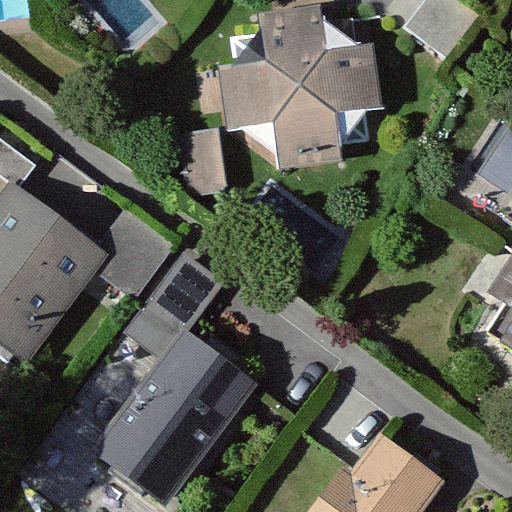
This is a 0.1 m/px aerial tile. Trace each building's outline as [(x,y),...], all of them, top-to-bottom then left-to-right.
[(491,21),(458,0),(432,0),(427,9),(411,33),(462,67),(491,21)] [(390,115),(381,53),(366,55),(332,30),(329,12),(266,22),(269,38),(241,73),(227,74),(235,136),(249,135),(286,161),(289,177),(348,168),(349,153),(373,117),(390,115)] [(0,169),(12,179),(21,185),(37,163),(0,134),(0,169)] [(231,197),(225,136),(187,140),(196,202),(231,197)] [(21,185),(12,179),(0,195),(0,340),(27,361),(110,252),(21,185)] [(511,256),(489,292),(508,304),(487,332),(511,348),(511,256)] [(256,385),(179,327),(86,450),(163,508),(256,385)] [(420,511),(443,481),(379,434),(351,473),(343,467),(310,511),(420,511)]
